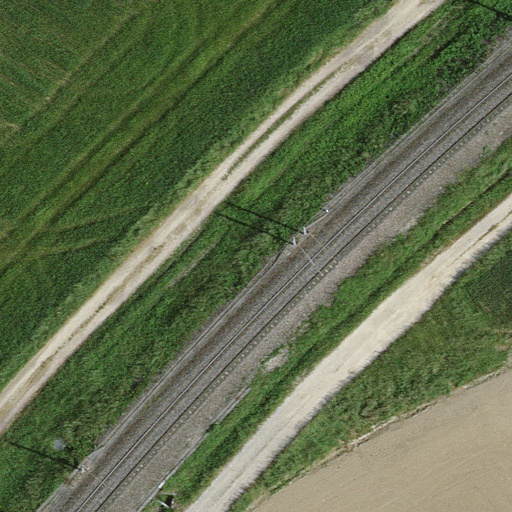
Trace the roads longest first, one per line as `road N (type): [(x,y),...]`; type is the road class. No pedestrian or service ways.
road 1 (track): [(422,0),(293,103),(0,405)]
road 2 (track): [(209,511),(362,345),(511,217)]
